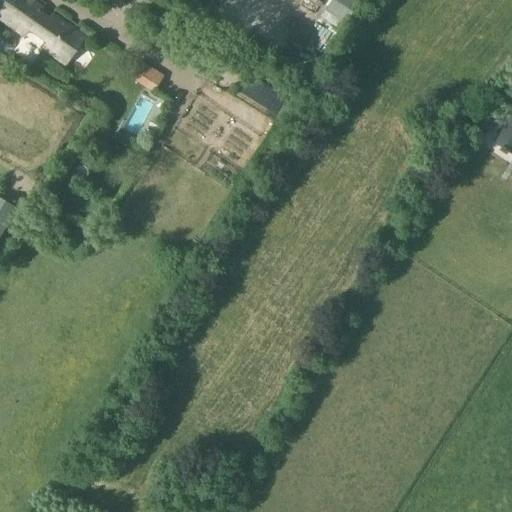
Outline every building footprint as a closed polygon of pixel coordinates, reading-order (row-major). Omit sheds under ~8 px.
[(0,18),(68,66),(85,36),(30,0),(0,0),(0,1),(0,18)] [(307,0),(307,2),(332,17),(341,0),(307,0)] [(166,48),(178,29),(159,17),(147,36),(166,48)] [(116,130),(133,138),(151,97),(134,90),(116,130)] [(511,114),(498,136),(493,143),(501,148),(499,151),(505,155),(507,152),(511,155),(511,114)] [(511,162),(505,161),(502,171),(511,173),(511,162)] [(0,200),(0,234),(15,210),(0,200)]
